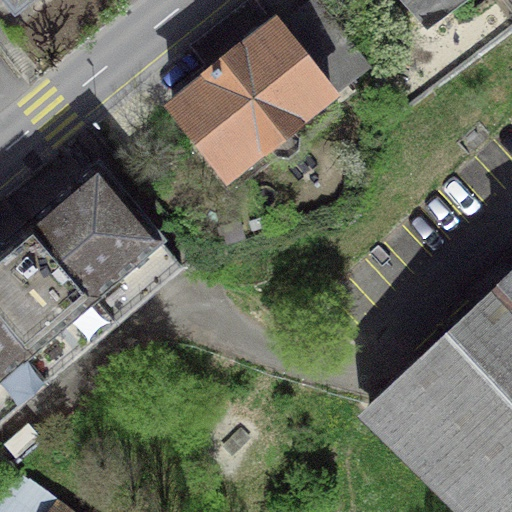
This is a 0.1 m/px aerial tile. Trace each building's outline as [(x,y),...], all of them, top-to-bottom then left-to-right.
[(27,0),(9,0),(17,9),(27,0)] [(258,0),(242,0),(187,44),(210,73),(171,105),(230,177),(367,67),(313,0),(263,0),(260,3),(258,0)] [(402,0),(427,28),(466,0),(402,0)] [(75,141),(9,199),(116,322),(182,265),(75,141)] [(116,322),(9,199),(0,206),(0,324),(48,380),(116,322)] [(511,511),(511,272),(374,398),(361,410),(464,511),(511,511)] [(0,420),(48,380),(0,324),(0,420)] [(69,511),(23,477),(0,503),(0,511),(1,511),(69,511)]
